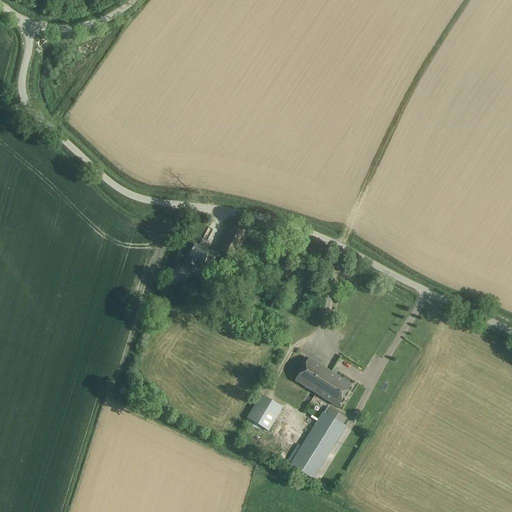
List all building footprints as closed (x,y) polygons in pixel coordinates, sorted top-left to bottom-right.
[(230,225),(216,251),(234,260),(248,234),(230,225)] [(302,254),(304,250),(301,249),(303,245),(298,244),(295,252),(302,254)] [(204,264),(210,253),(194,245),(189,256),(190,257),(187,264),(194,268),(197,261),(204,264)] [(175,289),(181,275),(172,271),(166,285),(175,289)] [(197,301),(207,307),(217,306),(216,295),(209,296),(202,292),(197,301)] [(331,373),(309,359),(295,382),(316,395),(321,387),(323,388),(330,377),(329,376),(331,373)] [(337,408),(351,385),(331,373),(329,376),(330,377),(323,388),(321,387),(316,395),(337,408)] [(283,409),(261,396),(247,420),(269,433),(283,409)] [(313,480),(349,421),(327,407),(302,447),(298,445),(287,461),(291,464),(290,466),(313,480)]
